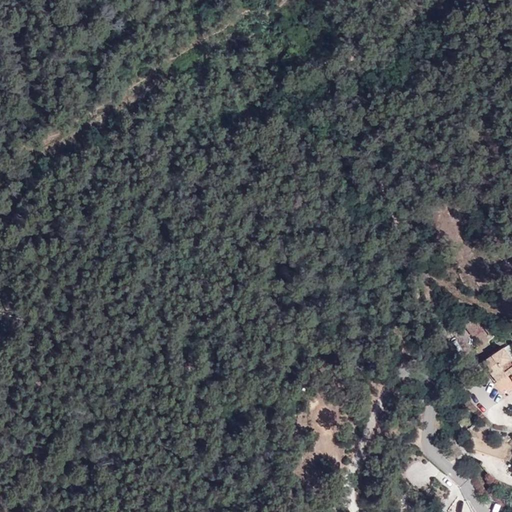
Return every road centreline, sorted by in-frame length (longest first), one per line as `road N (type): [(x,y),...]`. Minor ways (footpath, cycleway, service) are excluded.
road 1 (track): [(418,365),(418,277),(330,0)]
road 2 (residential): [(483,511),(464,479),(429,449),(429,383),(418,365),(400,373),(358,453),(357,511)]
